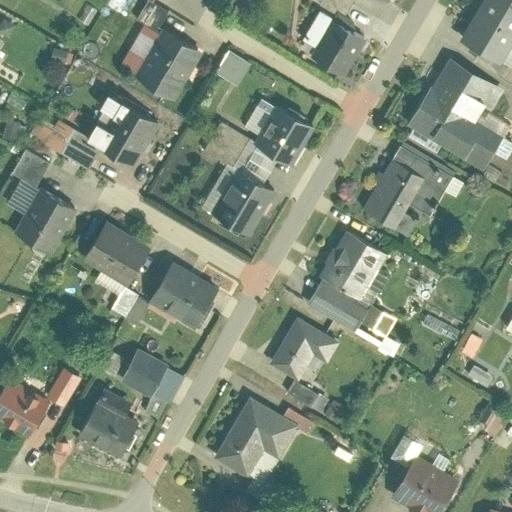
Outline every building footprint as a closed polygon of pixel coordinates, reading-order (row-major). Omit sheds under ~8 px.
[(148,0),(122,0),(120,3),(140,15),(148,0)] [(320,0),(344,13),(351,0),(320,0)] [(511,0),(483,0),(467,30),(511,54),(511,0)] [(366,35),(335,17),(315,52),(345,70),(366,35)] [(162,30),(146,21),(122,63),(137,72),(162,30)] [(204,47),(167,25),(139,72),(176,94),(204,47)] [(252,58),(232,46),(219,69),(238,80),(252,58)] [(507,131),(486,118),(506,86),(452,53),(410,120),(485,166),(507,131)] [(0,78),(8,64),(0,59),(0,78)] [(160,118),(131,101),(115,128),(106,143),(135,160),(160,118)] [(315,123),(279,102),(258,138),(294,158),(315,123)] [(77,127),(59,116),(47,138),(65,148),(77,127)] [(115,128),(97,117),(88,133),(106,143),(115,128)] [(26,134),(23,133),(25,123),(7,118),(2,136),(24,141),(26,134)] [(412,197),(431,208),(454,170),(404,140),(395,155),(426,173),(412,197)] [(24,171),(40,176),(46,157),(30,152),(24,171)] [(412,197),(426,173),(395,155),(393,154),(364,205),(397,224),(407,207),(412,197)] [(273,189),(239,169),(216,208),(250,228),(273,189)] [(77,204),(43,184),(19,224),(54,245),(77,204)] [(411,232),(421,214),(407,207),(397,224),(411,232)] [(151,240),(110,217),(87,256),(127,279),(151,240)] [(387,251),(346,228),(321,274),(323,275),(362,296),(387,251)] [(221,285),(177,259),(155,297),(199,323),(221,285)] [(357,326),(371,301),(362,296),(323,275),(310,300),(357,326)] [(302,374),(315,351),(328,358),(341,335),(299,311),(272,358),(302,374)] [(169,360),(141,345),(124,375),(152,391),(169,360)] [(85,374),(66,363),(52,388),(71,399),(85,374)] [(488,382),(492,372),(472,363),(467,374),(488,382)] [(51,397),(11,376),(0,395),(0,414),(31,432),(51,397)] [(317,405),(323,391),(291,378),(285,392),(317,405)] [(266,482),(302,422),(251,393),(216,452),(266,482)] [(142,416),(102,396),(84,433),(123,453),(142,416)] [(498,432),(507,412),(490,404),(481,425),(498,432)] [(333,451),(349,460),(357,447),(340,438),(333,451)] [(395,491),(430,511),(440,511),(462,476),(419,451),(395,491)]
